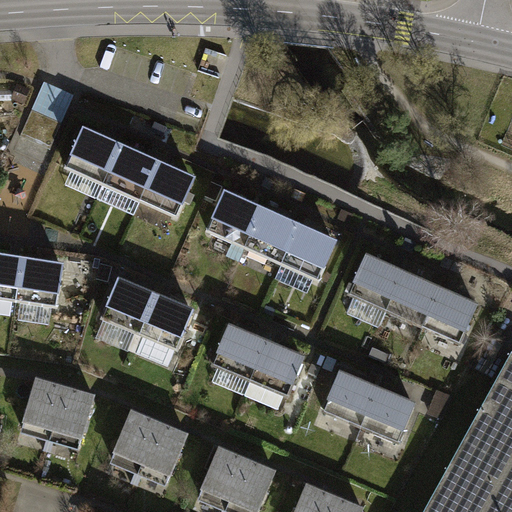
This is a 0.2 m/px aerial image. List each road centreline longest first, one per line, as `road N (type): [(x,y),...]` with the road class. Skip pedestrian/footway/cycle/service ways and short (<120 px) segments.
road 1 (secondary): [(0,13),(208,6),(310,13)]
road 2 (secondary): [(477,44),(310,13)]
